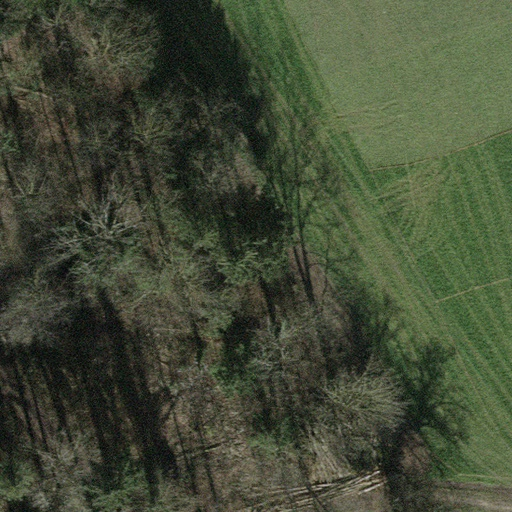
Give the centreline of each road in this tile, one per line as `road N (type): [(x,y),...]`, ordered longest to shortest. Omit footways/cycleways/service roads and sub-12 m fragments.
road 1 (track): [(148,511),(0,373)]
road 2 (track): [(511,509),(382,504),(344,511)]
